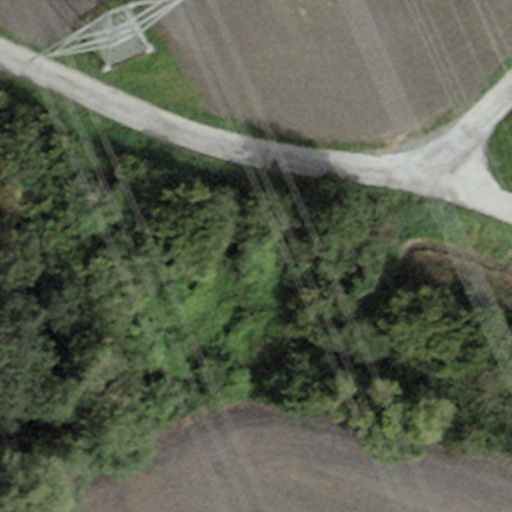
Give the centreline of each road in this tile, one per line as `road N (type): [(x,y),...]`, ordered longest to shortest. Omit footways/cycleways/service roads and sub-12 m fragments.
road 1 (track): [(0,53),(178,126),(425,174),(511,206)]
road 2 (track): [(425,174),(511,86)]
